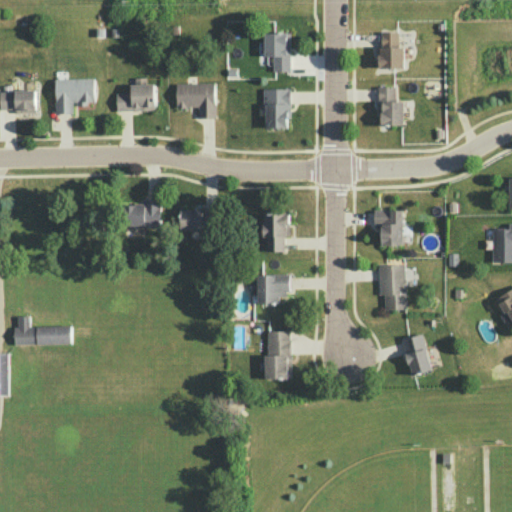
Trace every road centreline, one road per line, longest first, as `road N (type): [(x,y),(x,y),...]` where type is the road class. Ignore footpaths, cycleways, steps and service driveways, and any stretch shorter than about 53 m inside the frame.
road 1 (residential): [(333,0),(336,340),(348,360)]
road 2 (residential): [(336,172),(249,176),(139,155),(0,160)]
road 3 (residential): [(511,133),(426,169),(336,172)]
